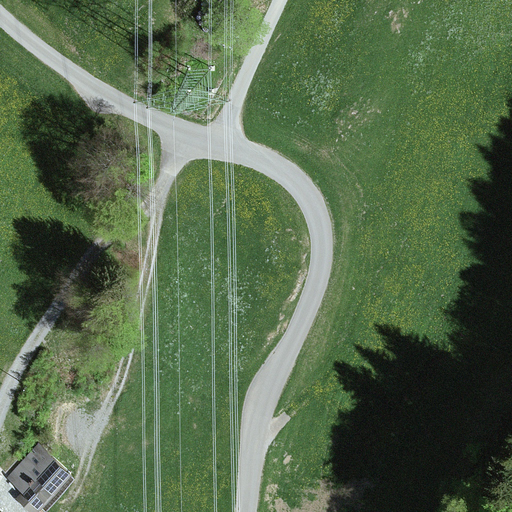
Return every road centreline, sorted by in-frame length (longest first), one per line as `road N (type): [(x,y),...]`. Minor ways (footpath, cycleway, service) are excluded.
road 1 (unclassified): [(247,511),(264,393),(315,291),(323,226),(303,191),(271,163),(128,107),(0,0)]
road 2 (track): [(183,134),(160,198),(95,262),(25,357),(0,417)]
road 3 (track): [(160,198),(128,359),(63,511)]
road 4 (track): [(221,143),(281,0)]
